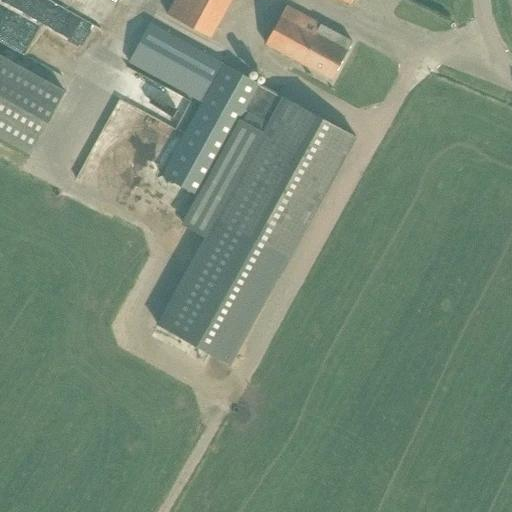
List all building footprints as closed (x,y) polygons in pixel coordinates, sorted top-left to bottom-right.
[(1,0),(87,43),(95,28),(105,33),(114,16),(82,0),(1,0)] [(231,0),(173,0),(166,13),(210,41),(231,0)] [(352,41),(334,32),(286,7),(265,45),(314,71),(332,80),(352,41)] [(162,176),(200,197),(246,111),(262,120),(276,94),(221,64),(222,62),(149,23),(128,63),(201,103),(162,176)] [(0,54),(0,138),(30,154),(65,90),(0,54)] [(187,267),(155,324),(230,365),(261,308),(278,277),(346,154),(355,137),(283,97),(273,114),(269,123),(263,132),(204,237),(187,267)]
